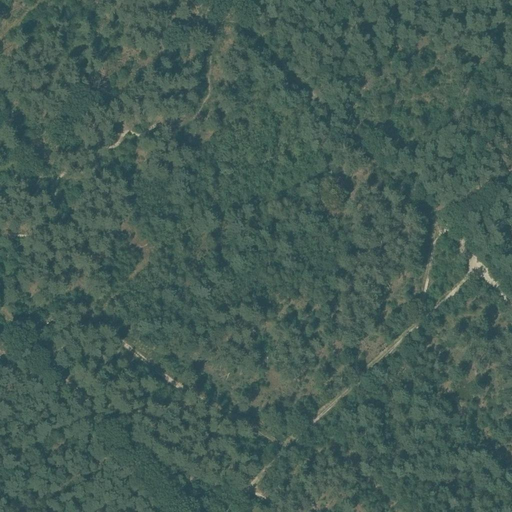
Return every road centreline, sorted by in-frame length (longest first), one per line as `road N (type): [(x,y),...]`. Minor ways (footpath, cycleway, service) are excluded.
road 1 (track): [(511,307),(227,14),(0,169)]
road 2 (track): [(476,271),(246,491)]
road 3 (track): [(191,511),(36,348)]
